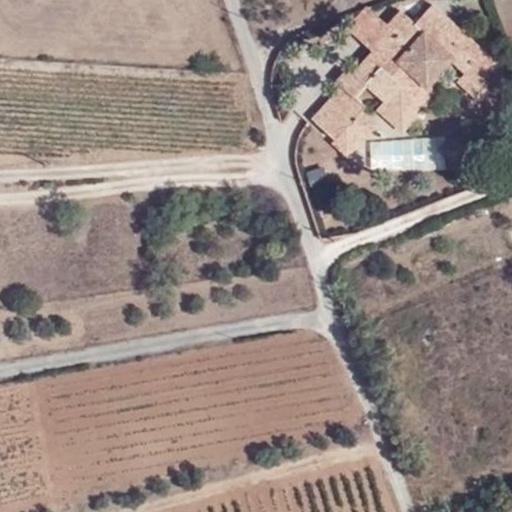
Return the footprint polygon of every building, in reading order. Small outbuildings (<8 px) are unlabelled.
[(465,78),(482,94),(502,73),(432,10),(415,28),(399,14),(386,28),(366,50),(370,54),(349,77),(351,78),(340,90),(311,122),(332,142),(362,109),(354,102),(366,89),(383,104),(374,114),(399,136),(435,95),(427,88),(449,64),(465,78)] [(366,10),(346,32),(366,50),(386,28),(366,10)] [(334,85),(340,90),(351,78),(349,77),(345,73),(334,85)] [(457,87),(475,103),(482,94),(465,78),(457,87)] [(466,152),(450,137),(435,153),(451,168),(466,152)]
